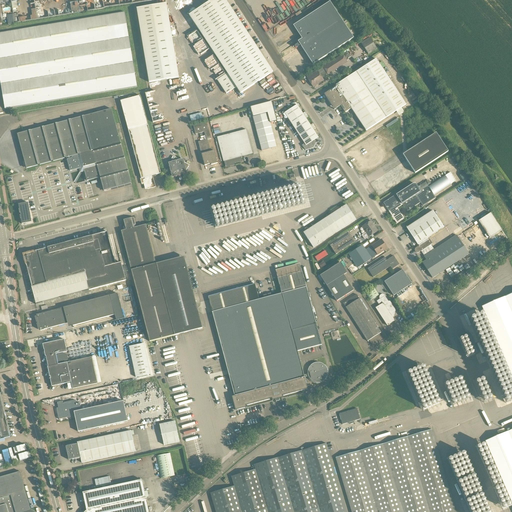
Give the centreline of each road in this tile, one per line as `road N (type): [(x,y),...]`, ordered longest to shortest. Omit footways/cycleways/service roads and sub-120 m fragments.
road 1 (unclassified): [(5,238),(327,154),(333,146)]
road 2 (unclassified): [(175,511),(239,451),(341,392),(440,309)]
road 3 (unclassified): [(440,309),(333,146)]
road 4 (tertiary): [(57,511),(15,332)]
road 5 (unclassified): [(333,146),(237,0)]
road 6 (unknown): [(201,187),(183,128),(190,70),(181,26)]
